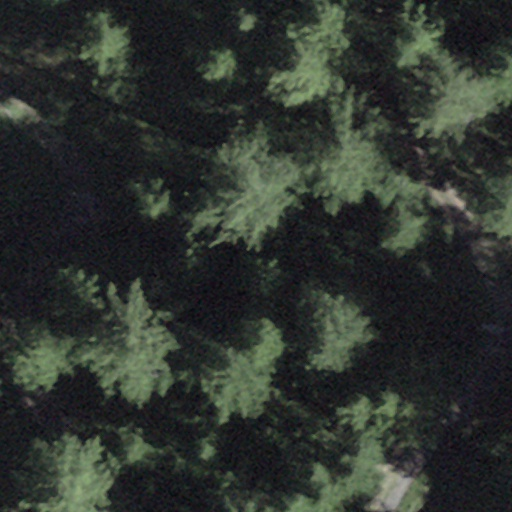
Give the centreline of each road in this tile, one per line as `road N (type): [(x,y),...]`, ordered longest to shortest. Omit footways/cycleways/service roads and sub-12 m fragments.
road 1 (track): [(0,80),(98,155),(53,365),(108,479),(156,511)]
road 2 (track): [(511,259),(438,121),(440,0)]
road 3 (track): [(407,511),(402,497),(511,377)]
